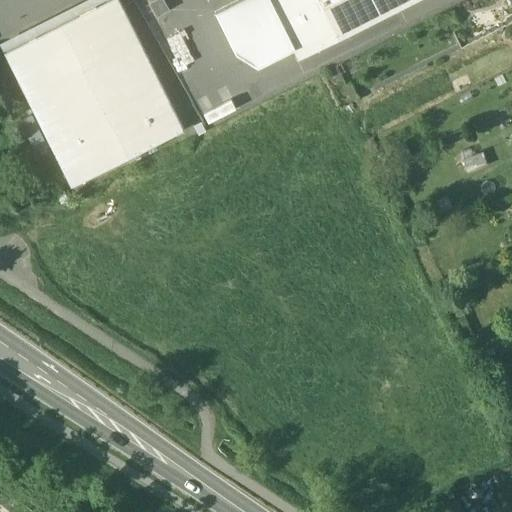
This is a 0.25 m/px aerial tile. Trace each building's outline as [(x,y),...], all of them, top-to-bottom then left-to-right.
[(120,0),(103,0),(5,49),(72,183),(184,127),(120,0)] [(166,11),(159,0),(155,0),(149,4),(156,17),(166,11)] [(294,48),(269,0),(236,0),(215,11),(235,51),(257,66),(294,48)] [(269,0),(294,48),(299,58),(413,0),(269,0)] [(202,120),(195,123),(199,132),(206,129),(202,120)] [(64,189),(57,192),(62,201),(69,198),(64,189)]
